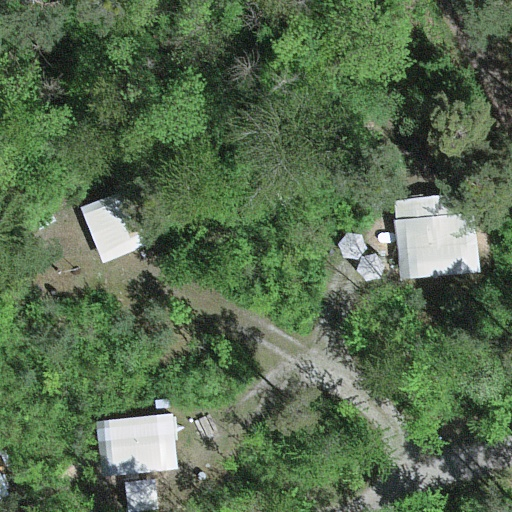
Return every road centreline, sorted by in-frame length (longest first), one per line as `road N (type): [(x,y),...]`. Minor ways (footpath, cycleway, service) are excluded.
road 1 (residential): [(307,348),(126,285)]
road 2 (residential): [(417,485),(382,419),(307,348)]
road 3 (residential): [(307,348),(206,448)]
road 4 (track): [(459,0),(511,114)]
